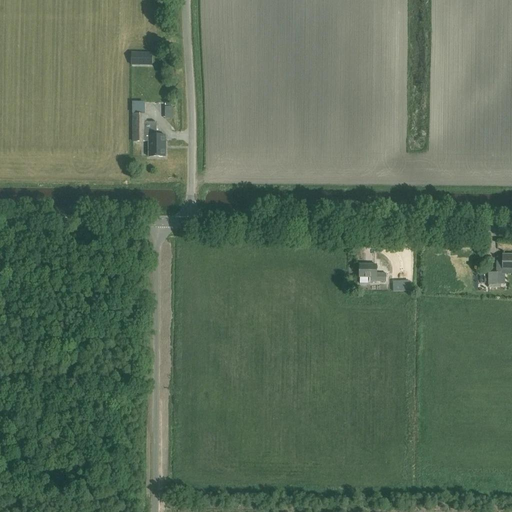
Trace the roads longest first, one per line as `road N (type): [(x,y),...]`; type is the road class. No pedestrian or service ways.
road 1 (tertiary): [(511,225),(190,221)]
road 2 (unclassified): [(155,511),(158,220)]
road 3 (unclassified): [(190,221),(186,0)]
road 4 (tertiary): [(158,220),(0,218)]
